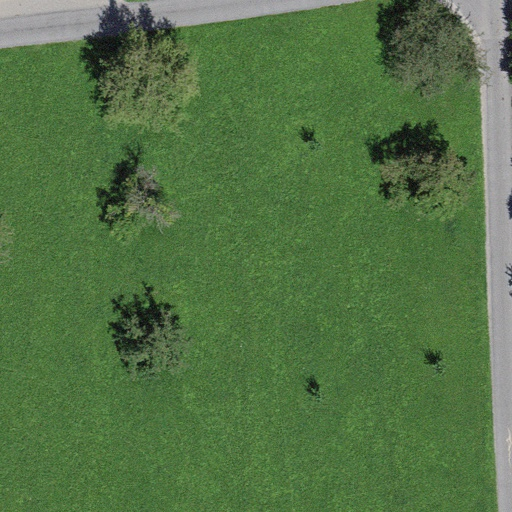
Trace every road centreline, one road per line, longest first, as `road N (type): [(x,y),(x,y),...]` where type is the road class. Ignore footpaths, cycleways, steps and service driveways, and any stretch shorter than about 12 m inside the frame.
road 1 (track): [(511,475),(491,0)]
road 2 (track): [(275,0),(0,34)]
